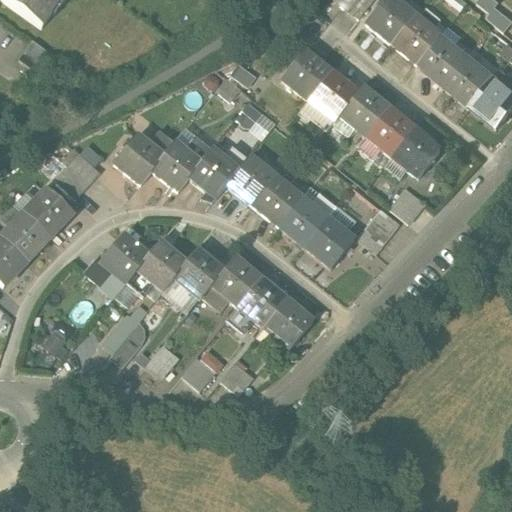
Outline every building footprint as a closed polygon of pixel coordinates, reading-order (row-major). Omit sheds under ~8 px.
[(1,0),(0,2),(39,30),(49,17),(46,15),(57,0),(1,0)] [(359,0),(348,14),(359,23),(377,0),(359,0)] [(413,20),(388,0),(386,0),(365,28),(390,49),(413,20)] [(458,16),(459,17),(468,7),(458,0),(443,0),(443,1),(460,14),(458,16)] [(485,23),(504,38),(511,27),(493,13),(498,8),(488,0),(483,0),(477,8),(489,18),(485,23)] [(478,14),(468,7),(459,17),(470,25),(478,14)] [(416,23),(413,20),(390,49),(416,69),(439,41),(447,32),(425,14),(416,23)] [(451,51),(439,41),(416,69),(443,91),(466,63),(472,55),(457,42),(451,51)] [(29,44),(15,62),(25,69),(23,73),(28,76),(44,54),(29,44)] [(329,77),(303,56),(280,84),(307,105),(329,77)] [(492,84),(466,63),(443,91),(469,112),(492,84)] [(492,84),(469,112),(495,133),(511,112),(511,100),(506,96),(511,89),(511,85),(499,75),(492,84)] [(356,98),(329,77),(307,105),(333,127),(338,120),(356,98)] [(387,113),(361,92),(356,98),(338,120),(364,142),(387,113)] [(413,134),(387,113),(364,142),(391,162),(413,134)] [(440,155),(413,134),(391,162),(417,184),(440,155)] [(162,161),(136,140),(113,168),(139,189),(150,175),(162,161)] [(183,155),(173,147),(162,161),(150,175),(176,196),(187,182),(199,168),(210,154),(195,141),(183,155)] [(236,175),(210,154),(199,168),(187,182),(214,203),(225,189),(236,175)] [(79,158),(70,167),(90,186),(99,178),(79,158)] [(274,182),(248,161),(236,175),(225,189),(251,211),(274,182)] [(70,167),(62,176),(82,195),(90,186),(70,167)] [(62,176),(53,185),(74,204),(82,195),(62,176)] [(301,203),(274,182),(251,211),(277,231),(301,203)] [(72,218),(45,193),(22,218),(48,243),(72,218)] [(389,213),(407,228),(424,209),(405,193),(389,213)] [(308,209),(301,203),(277,231),(305,252),(326,225),(336,212),(318,198),(308,209)] [(326,225),(305,252),(330,274),(353,245),(341,236),(351,224),(336,212),(326,225)] [(48,243),(22,218),(20,219),(13,213),(0,226),(0,227),(7,235),(0,241),(0,243),(25,267),(48,243)] [(380,214),(372,224),(391,239),(398,229),(380,214)] [(372,224),(364,234),(383,249),(391,239),(372,224)] [(356,241),(355,242),(375,258),(383,249),(364,234),(357,242),(356,241)] [(147,261),(121,240),(98,268),(110,277),(98,291),(114,304),(125,289),(135,276),(147,261)] [(25,267),(0,243),(0,290),(1,292),(25,267)] [(184,268),(158,247),(147,261),(135,276),(161,296),(172,283),(184,268)] [(222,276),(195,255),(184,268),(172,283),(199,304),(201,301),(222,276)] [(259,284),(233,262),(222,276),(201,301),(219,316),(228,305),(236,312),(259,284)] [(110,277),(98,268),(92,263),(80,276),(98,291),(110,277)] [(285,305),(259,284),(236,312),(225,324),(240,337),(251,324),(262,333),(285,305)] [(311,327),(285,305),(262,333),(288,355),(311,327)] [(144,318),(137,312),(128,324),(125,321),(102,350),(112,358),(127,339),(144,318)] [(58,355),(74,335),(61,325),(45,346),(58,355)] [(139,349),(127,339),(112,358),(108,362),(120,372),(139,349)] [(174,361),(162,350),(144,372),(156,382),(174,361)] [(213,378),(195,363),(180,380),(198,396),(213,378)] [(252,383),(234,368),(218,386),(237,401),(252,383)]
